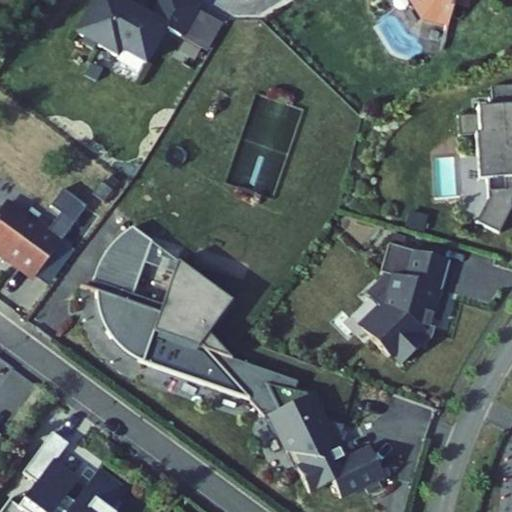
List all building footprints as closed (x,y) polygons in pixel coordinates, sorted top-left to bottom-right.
[(162,0),(150,20),(116,0),(94,0),(74,33),(83,39),(81,42),(91,48),(93,45),(114,58),(118,51),(142,66),(163,33),(178,42),(196,13),(197,11),(178,0),(162,0)] [(427,0),(430,4),(456,10),(457,0),(427,0)] [(198,55),(204,58),(222,29),(196,13),(178,42),(183,45),(176,56),(192,65),(198,55)] [(511,85),(490,87),(491,107),(511,105),(511,85)] [(511,105),(491,107),(476,109),(476,116),(478,135),(474,135),(476,157),(479,157),(481,178),(486,177),(488,200),(476,224),(499,235),(511,211),(511,204),(511,105)] [(474,135),(478,135),(476,116),(456,117),(458,136),(474,135)] [(7,246),(41,271),(68,234),(44,217),(41,222),(9,199),(0,212),(0,245),(5,249),(7,246)] [(149,238),(135,228),(121,238),(109,250),(99,264),(91,280),(129,293),(149,238)] [(455,253),(395,236),(387,265),(399,269),(394,285),(383,295),(388,299),(366,320),(395,349),(399,346),(409,356),(426,339),(427,340),(437,330),(440,320),(432,318),(434,307),(437,308),(444,282),(447,283),(455,253)] [(233,303),(179,262),(164,305),(129,293),(127,299),(102,290),(97,308),(98,321),(106,341),(112,349),(120,356),(139,366),(241,398),(266,419),(268,418),(286,455),(297,458),(302,468),(296,471),(308,496),(332,485),(339,501),(383,480),(369,451),(343,463),(337,451),(343,428),(323,423),(311,397),(307,399),(305,396),(294,394),(298,384),(230,359),(209,335),(233,303)] [(69,448),(53,437),(23,478),(37,487),(19,511),(10,505),(4,511),(113,511),(128,492),(100,472),(88,490),(73,510),(65,504),(70,497),(46,480),(56,466),(69,448)] [(88,490),(56,466),(46,480),(70,497),(65,504),(73,510),(88,490)]
